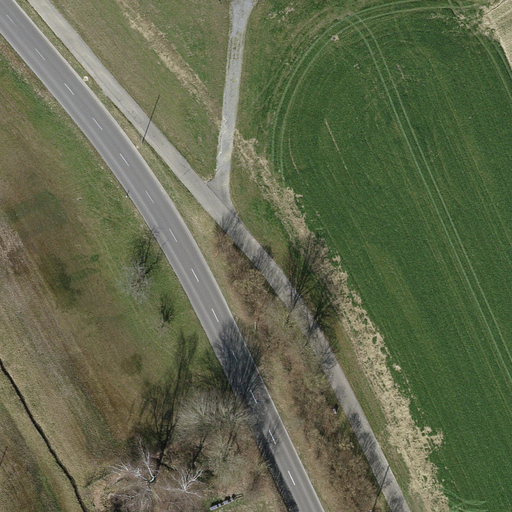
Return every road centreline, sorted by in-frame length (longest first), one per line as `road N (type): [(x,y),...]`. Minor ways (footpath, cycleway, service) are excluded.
road 1 (tertiary): [(309,511),(183,239),(0,0)]
road 2 (track): [(221,206),(244,0)]
